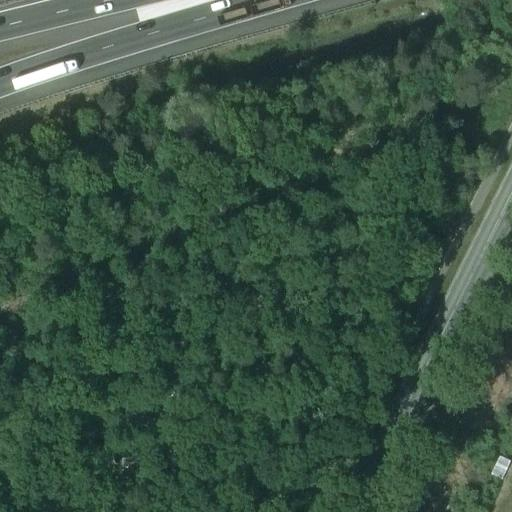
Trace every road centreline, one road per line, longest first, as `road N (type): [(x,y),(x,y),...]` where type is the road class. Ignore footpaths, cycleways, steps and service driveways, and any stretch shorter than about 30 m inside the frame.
road 1 (primary): [(353,511),(511,193)]
road 2 (motorway): [(0,83),(237,0)]
